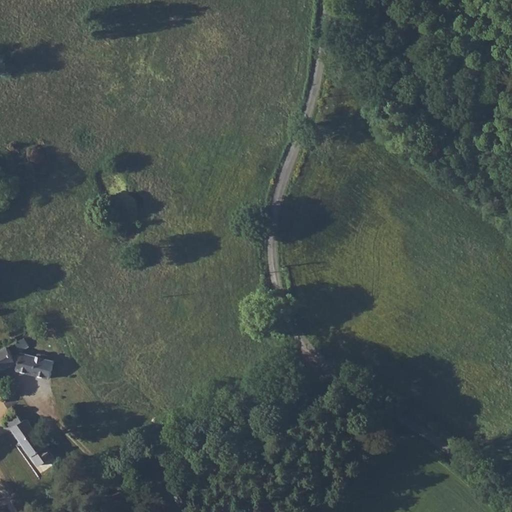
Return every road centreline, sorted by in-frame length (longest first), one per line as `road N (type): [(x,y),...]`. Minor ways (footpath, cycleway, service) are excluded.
road 1 (unclassified): [(321,0),(307,102),(267,242),(282,306),(316,356),(511,510)]
road 2 (track): [(127,511),(316,356)]
